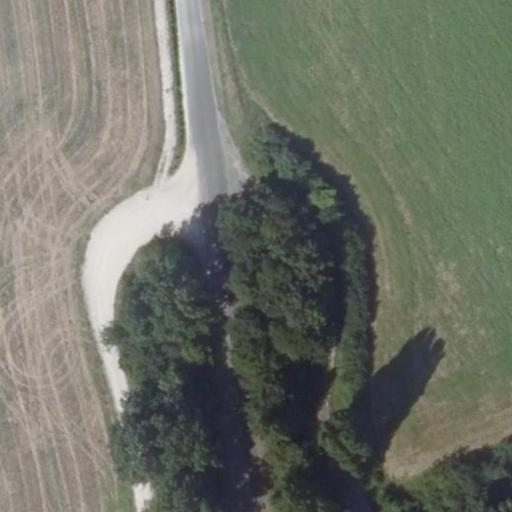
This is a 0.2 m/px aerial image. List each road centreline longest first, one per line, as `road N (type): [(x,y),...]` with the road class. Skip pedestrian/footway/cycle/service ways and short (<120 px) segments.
road 1 (track): [(142,511),(124,397),(92,313),(95,278),(104,237),(134,209),(205,168),(274,189),(311,218),(333,264),(335,455),(362,511)]
road 2 (unclassified): [(183,0),(250,511)]
